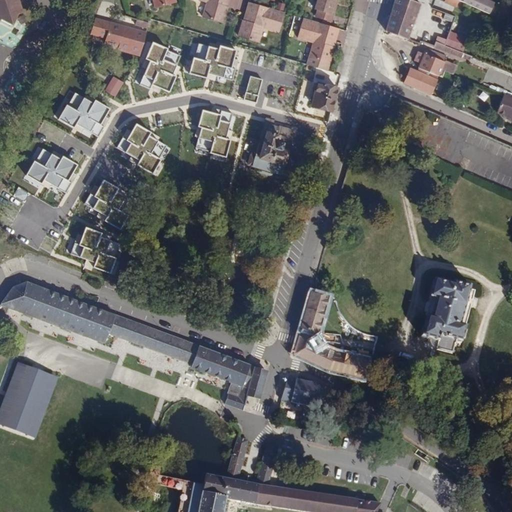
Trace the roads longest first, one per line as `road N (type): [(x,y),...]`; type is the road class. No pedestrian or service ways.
road 1 (residential): [(344,129),(202,97),(131,112),(50,235)]
road 2 (unclassified): [(279,357),(24,262),(0,277)]
road 3 (unclassified): [(279,357),(263,409),(265,435),(405,475),(452,511)]
road 4 (unclassified): [(279,357),(418,432),(484,480),(504,511)]
road 5 (residential): [(279,357),(344,129)]
road 6 (unclassified): [(511,141),(358,74)]
